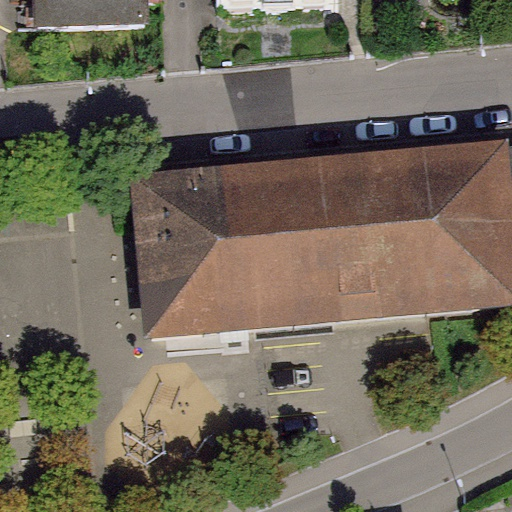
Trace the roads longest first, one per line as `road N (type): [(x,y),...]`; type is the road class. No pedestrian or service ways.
road 1 (residential): [(0,126),(511,79)]
road 2 (residential): [(305,511),(511,421)]
